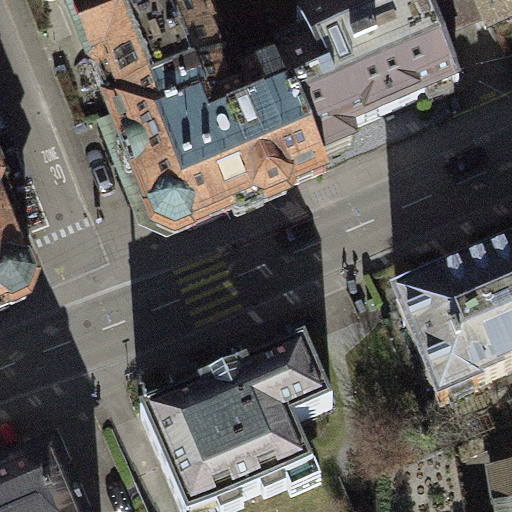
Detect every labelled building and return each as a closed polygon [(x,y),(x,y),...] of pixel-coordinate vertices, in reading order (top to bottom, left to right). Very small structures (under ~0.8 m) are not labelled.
[(64,0),(109,111),(213,70),(223,66),(197,0),(64,0)] [(440,40),(480,22),(470,0),(375,0),(373,2),(371,0),(341,0),(345,7),(327,14),(325,9),(296,22),(311,57),(281,71),(315,158),(352,141),(347,131),(458,81),(440,40)] [(511,0),(470,0),(480,22),(483,28),(511,14),(511,0)] [(315,158),(281,71),(250,83),(238,87),(243,100),(228,106),(213,70),(109,111),(156,227),(160,239),(168,235),(322,174),(315,158)] [(0,210),(0,310),(12,306),(23,269),(0,210)] [(511,254),(394,305),(438,407),(511,374),(511,254)] [(173,401),(138,416),(180,511),(212,511),(214,511),(237,511),(243,510),(239,501),(256,494),(260,503),(287,491),(283,483),(314,470),(293,424),(331,407),(304,344),(271,358),(266,347),(238,359),(242,368),(197,388),(193,379),(168,390),(173,401)] [(0,511),(81,511),(54,450),(0,473),(0,511)] [(443,452),(390,475),(390,511),(438,511),(455,504),(443,452)] [(511,511),(511,466),(488,471),(494,511),(511,511)]
